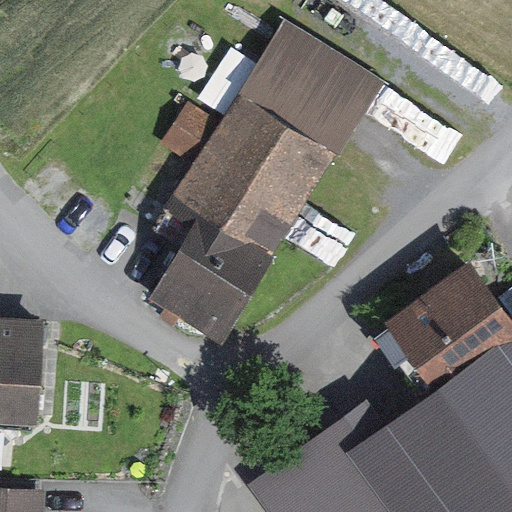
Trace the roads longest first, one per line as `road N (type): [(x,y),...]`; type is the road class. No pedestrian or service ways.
road 1 (unclassified): [(240,399),(511,144)]
road 2 (unclassified): [(0,195),(167,353),(240,399)]
road 3 (unclassified): [(175,511),(181,477),(240,399)]
